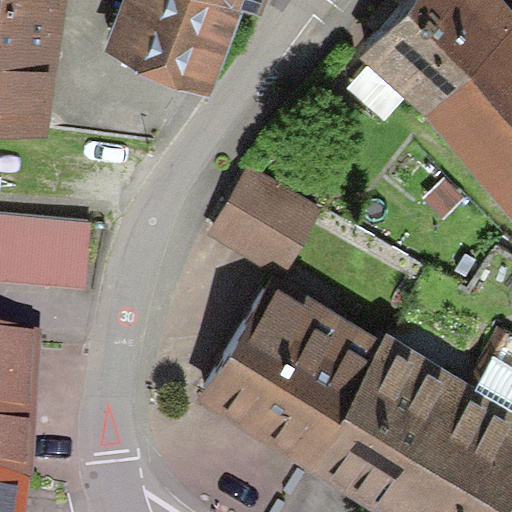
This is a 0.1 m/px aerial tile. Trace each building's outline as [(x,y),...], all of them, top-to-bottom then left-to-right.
[(54,0),(0,0),(0,128),(34,134),(54,0)] [(224,0),(118,0),(102,35),(190,75),(224,0)] [(511,16),(498,0),(412,0),(373,47),(511,195),(511,16)] [(318,190),(245,144),(207,204),(280,250),(288,238),(318,190)] [(89,219),(0,211),(0,279),(83,287),(89,219)] [(475,511),(511,454),(511,378),(288,238),(280,250),(198,379),(409,511),(475,511)] [(35,349),(0,348),(0,483),(23,487),(35,349)] [(20,511),(23,487),(0,483),(0,511),(20,511)]
